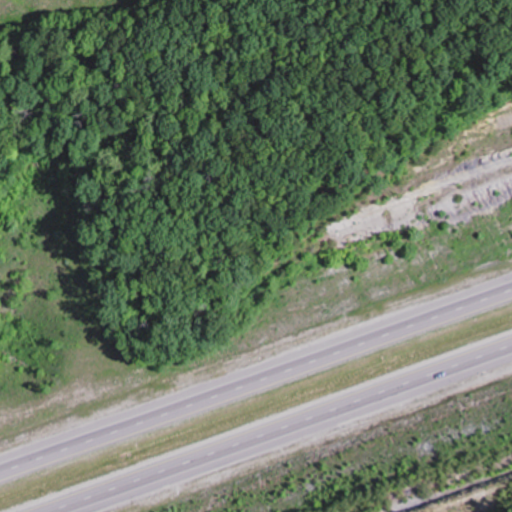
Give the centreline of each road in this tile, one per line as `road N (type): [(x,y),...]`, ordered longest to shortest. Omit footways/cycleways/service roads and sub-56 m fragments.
road 1 (motorway): [(511,285),(0,470)]
road 2 (motorway): [(62,511),(511,350)]
